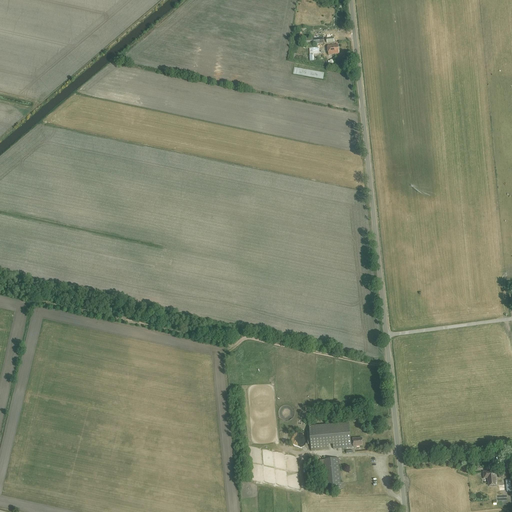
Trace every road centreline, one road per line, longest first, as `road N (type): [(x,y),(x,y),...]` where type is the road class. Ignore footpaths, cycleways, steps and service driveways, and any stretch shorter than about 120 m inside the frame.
road 1 (unclassified): [(404,511),(352,0)]
road 2 (track): [(389,364),(253,337),(238,343)]
